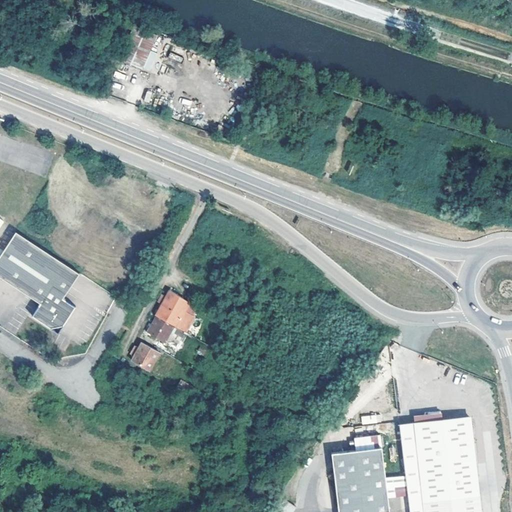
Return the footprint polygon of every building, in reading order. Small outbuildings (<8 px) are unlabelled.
[(121,62),(151,72),(158,52),(152,50),(158,33),(133,25),(121,62)] [(79,272),(15,230),(0,252),(0,275),(39,302),(31,314),(49,327),(62,324),(74,305),(62,297),(79,272)] [(147,331),(180,348),(192,327),(190,326),(198,310),(197,309),(198,307),(200,304),(170,288),(167,295),(162,303),(147,331)] [(142,340),(139,345),(136,343),(132,352),(135,354),(132,358),(150,368),(160,349),(142,340)] [(196,383),(183,376),(176,389),(189,396),(196,383)] [(377,423),(377,415),(361,416),(362,424),(377,423)] [(479,511),(471,417),(398,425),(408,511),(479,511)] [(388,511),(379,433),(353,436),(355,448),(330,451),(336,511),(388,511)] [(288,502),(282,511),(292,511),(296,507),(288,502)]
